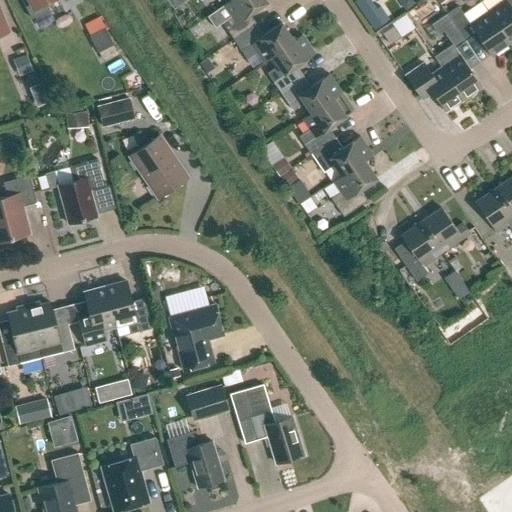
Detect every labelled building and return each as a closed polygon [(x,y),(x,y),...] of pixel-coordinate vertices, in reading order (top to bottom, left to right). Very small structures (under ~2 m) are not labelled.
[(21,0),(31,19),(50,10),(46,2),(50,0),(63,0),(64,2),(68,0),(21,0)] [(222,24),(234,41),(254,27),(247,17),(267,3),(265,0),(232,0),(231,0),(223,5),(231,17),(222,24)] [(369,0),(356,0),(354,2),(373,30),(389,20),(380,6),(376,9),(369,0)] [(487,12),(509,44),(511,41),(511,9),(511,8),(511,0),(505,0),(487,12)] [(475,34),(491,56),(509,44),(487,12),(470,24),(458,7),(447,14),(465,41),(475,34)] [(0,36),(9,33),(0,9),(0,36)] [(410,12),(397,20),(406,34),(419,26),(410,12)] [(454,48),(465,41),(447,14),(431,25),(438,35),(443,32),(454,48)] [(263,63),(272,58),(271,57),(294,42),(293,41),(281,23),(261,38),(254,27),(234,41),(241,52),(251,45),(263,63)] [(87,35),(96,51),(111,43),(102,27),(87,35)] [(379,37),(386,47),(400,38),(393,27),(379,37)] [(273,82),(280,93),(300,79),(293,69),(315,54),(302,35),(293,41),(294,42),(271,57),(272,58),(284,75),(273,82)] [(11,60),(19,76),(32,70),(25,54),(11,60)] [(442,68),(463,100),(481,87),(460,55),(442,68)] [(429,89),(445,112),(463,100),(442,68),(431,75),(424,64),(405,76),(419,96),(429,89)] [(304,104),(310,113),(311,114),(333,98),(333,99),(342,93),(329,74),(307,89),(300,79),(280,93),(293,111),(304,104)] [(304,145),(311,155),(331,142),(324,132),(346,117),(333,99),(333,98),(311,114),(310,113),(302,119),(315,138),(304,145)] [(103,127),(134,119),(129,99),(98,107),(103,127)] [(62,115),(63,130),(85,127),(84,113),(62,115)] [(129,157),(157,199),(188,178),(160,136),(129,157)] [(334,166),(341,176),(342,176),(364,161),(373,155),(360,137),(338,152),(331,142),(311,155),(324,173),(334,166)] [(300,179),(285,157),(273,165),(288,187),(300,179)] [(73,182),(58,186),(68,224),(97,216),(90,191),(105,186),(97,160),(69,167),(73,182)] [(331,199),(343,217),(363,203),(356,193),(377,179),(364,161),(342,176),(341,176),(333,181),(341,192),(331,199)] [(37,203),(29,176),(3,183),(7,197),(0,198),(0,241),(26,235),(19,208),(37,203)] [(511,177),(495,189),(511,213),(511,177)] [(482,228),(489,238),(509,224),(505,219),(511,214),(511,213),(495,189),(475,203),(489,223),(482,228)] [(421,222),(439,248),(446,243),(450,248),(470,234),(463,223),(455,229),(441,208),(421,222)] [(407,262),(414,272),(435,258),(431,253),(439,248),(421,222),(401,236),(415,257),(407,262)] [(105,287),(115,327),(136,321),(139,332),(152,329),(144,299),(132,302),(126,282),(105,287)] [(469,292),(464,285),(454,291),(459,298),(469,292)] [(77,317),(85,346),(106,341),(103,330),(115,327),(105,287),(83,293),(89,314),(77,317)] [(28,305),(41,358),(74,350),(66,320),(55,323),(50,303),(40,305),(39,302),(28,305)] [(0,337),(8,367),(41,358),(28,305),(16,308),(17,311),(7,314),(12,334),(0,337)] [(188,312),(168,317),(183,371),(214,363),(208,340),(223,336),(215,305),(202,308),(199,306),(190,309),(188,312)] [(448,321),(441,326),(450,340),(457,335),(448,321)] [(469,333),(459,340),(466,350),(476,343),(469,333)] [(132,387),(146,390),(149,373),(135,370),(132,387)] [(467,401),(450,413),(457,424),(452,427),(463,442),(467,439),(479,456),(508,436),(497,420),(500,418),(497,414),(504,409),(507,413),(508,412),(484,377),(461,392),(467,401)] [(268,437),(276,464),(303,455),(291,417),(275,422),(263,384),(229,395),(245,444),(268,437)] [(61,411),(94,405),(91,385),(57,391),(61,411)] [(228,409),(221,386),(186,396),(193,419),(228,409)] [(151,391),(120,399),(124,419),(156,412),(151,391)] [(52,398),(19,401),(21,420),(54,416),(52,398)] [(12,413),(0,416),(0,418),(2,428),(14,425),(12,413)] [(68,443),(77,441),(70,416),(61,419),(46,423),(48,430),(63,426),(68,443)] [(7,438),(26,433),(25,426),(6,431),(7,438)] [(190,463),(198,488),(223,481),(212,442),(196,446),(192,433),(167,440),(175,468),(190,463)] [(128,511),(136,509),(138,505),(147,503),(138,472),(163,465),(155,438),(130,445),(134,458),(103,467),(116,511),(125,509),(128,511)] [(0,440),(0,479),(10,477),(0,440)] [(78,454),(51,461),(57,483),(37,488),(43,511),(76,511),(73,497),(88,493),(78,454)] [(0,511),(12,511),(8,495),(0,497),(0,511)]
